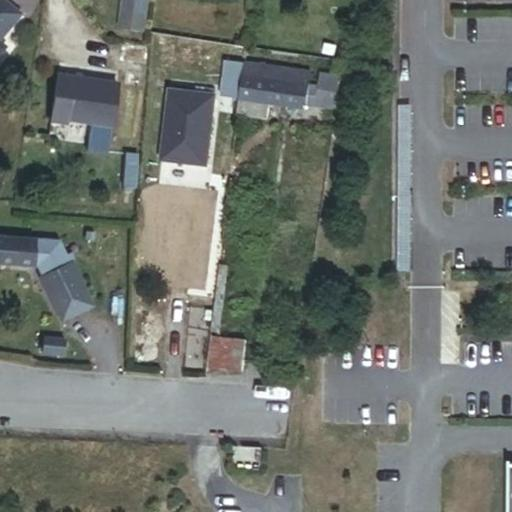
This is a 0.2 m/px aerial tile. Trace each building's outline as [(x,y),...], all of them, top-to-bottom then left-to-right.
[(0,0),(0,53),(4,49),(0,45),(0,38),(19,16),(0,0)] [(145,19),(148,0),(125,0),(123,15),(145,19)] [(304,71),(246,63),(239,113),(239,115),(267,119),(269,103),(306,108),(306,105),(309,86),(301,85),(304,71)] [(311,72),(304,71),(301,85),(309,86),(311,72)] [(336,109),(341,76),(319,73),(318,87),(315,106),(336,109)] [(110,124),(116,82),(57,74),(50,120),(67,122),(67,119),(110,124)] [(318,87),(309,86),(306,105),(315,106),(318,87)] [(205,164),(213,94),(168,88),(160,159),(205,164)] [(231,179),(227,210),(238,211),(241,180),(231,179)] [(0,262),(33,265),(34,240),(0,238),(0,262)] [(67,263),(55,241),(34,240),(33,265),(37,265),(42,276),(39,277),(62,320),(92,304),(69,262),(67,263)] [(220,266),(217,290),(225,291),(227,267),(220,266)] [(225,291),(217,290),(211,337),(219,338),(225,291)] [(186,328),(158,325),(154,363),(180,366),(186,328)] [(64,351),(65,338),(45,337),(44,350),(64,351)] [(219,338),(211,337),(206,375),(227,371),(242,372),(246,341),(219,338)]
